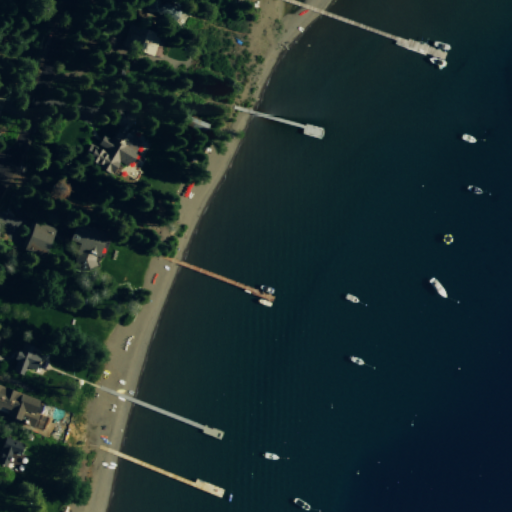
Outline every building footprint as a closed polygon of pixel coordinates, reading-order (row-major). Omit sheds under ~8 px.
[(126,53),(153,52),(153,31),(125,31),(126,53)] [(81,161),(113,173),(117,162),(128,166),(138,139),(124,134),(128,122),(113,116),(109,126),(115,129),(111,139),(101,135),(97,147),(88,143),(81,161)] [(54,226),(33,219),(21,253),(42,261),(54,226)] [(106,236),(72,225),(67,240),(77,244),(71,263),(95,271),(106,236)] [(10,372),(21,376),(24,367),(34,371),(41,353),(20,345),(10,372)] [(22,444),(4,437),(0,448),(0,465),(6,468),(11,454),(18,456),(22,444)]
